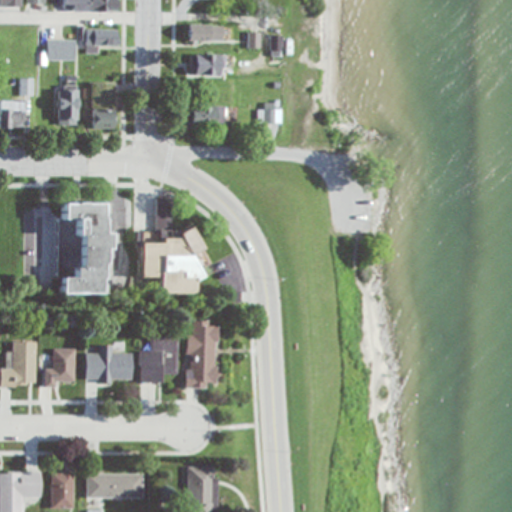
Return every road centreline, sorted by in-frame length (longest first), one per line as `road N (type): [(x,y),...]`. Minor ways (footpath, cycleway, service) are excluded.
road 1 (tertiary): [(149,165),(218,197),(263,265),(281,511)]
road 2 (residential): [(149,165),(329,168),(340,178),(343,222)]
road 3 (residential): [(184,428),(0,428)]
road 4 (residential): [(149,0),(149,165)]
road 5 (residential): [(149,165),(0,164)]
